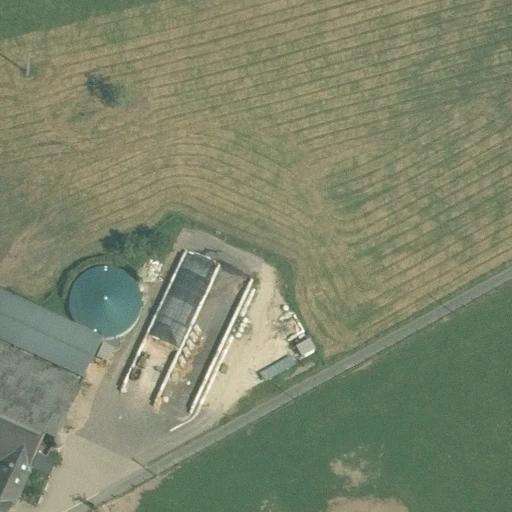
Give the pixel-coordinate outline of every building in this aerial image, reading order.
[(190,416),(246,278),(215,265),(202,295),(170,281),(126,389),(154,401),(153,403),(161,406),(162,405),(190,416)] [(138,319),(141,305),(138,291),(130,279),(118,272),(104,269),(91,272),(79,279),(71,291),(68,305),(71,319),(79,331),(91,338),(105,341),(119,338),(131,331),(138,319)] [(0,293),(11,290),(14,300),(33,294),(26,272),(0,279),(0,293)] [(101,344),(0,295),(0,339),(84,380),(101,344)] [(84,380),(0,339),(0,413),(46,435),(56,440),(84,380)] [(46,435),(0,413),(0,450),(10,455),(32,465),(46,435)] [(32,465),(10,455),(0,478),(0,491),(17,499),(32,465)] [(48,482),(38,478),(33,489),(43,494),(48,482)] [(10,511),(17,499),(0,491),(0,508),(7,511),(10,511)]
